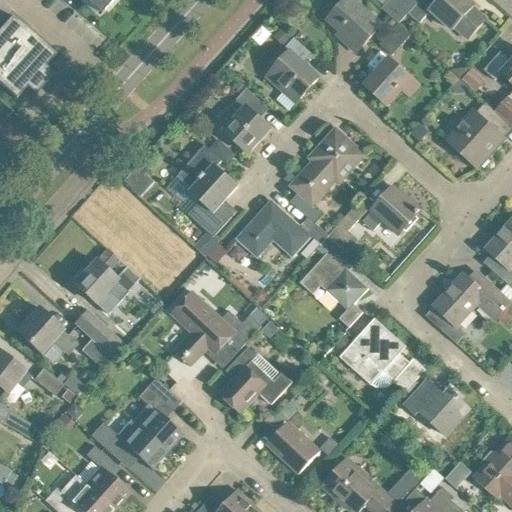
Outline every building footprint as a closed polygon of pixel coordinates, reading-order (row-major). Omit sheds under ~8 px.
[(113,0),(83,0),(100,15),(113,0)] [(381,26),(352,0),(346,0),(328,21),(349,40),(346,43),(356,53),(370,38),(381,26)] [(390,0),(382,9),(399,25),(408,14),(420,0),(390,0)] [(486,20),(473,8),(474,7),(467,0),(420,0),(408,14),(420,24),(432,11),(453,31),(455,28),(467,39),(468,40),(486,20)] [(45,66),(55,55),(12,16),(0,29),(0,85),(16,99),(26,88),(35,96),(45,85),(54,75),(45,66)] [(393,57),(411,36),(398,25),(380,45),(393,57)] [(281,29),(273,38),(284,47),(292,38),(281,29)] [(319,78),(303,63),(311,54),(294,39),(285,48),(290,52),(267,77),(296,103),(319,78)] [(511,60),(511,62),(501,52),(484,71),(495,81),(501,75),(511,84),(511,94),(496,113),(509,125),(511,127),(511,60)] [(419,86),(389,59),(364,86),(388,106),(402,90),(409,97),(419,86)] [(450,70),(444,77),(454,86),(460,79),(450,70)] [(471,70),(461,80),(475,93),(485,82),(471,70)] [(460,81),(451,90),(457,95),(464,95),(469,90),(460,81)] [(271,130),(260,120),(269,110),(254,96),(246,89),(231,106),(240,114),(222,135),(231,144),(234,140),(249,154),(271,130)] [(509,125),(496,113),(485,103),(476,114),(475,113),(475,112),(474,111),(447,142),(478,170),(505,140),(500,135),(509,125)] [(420,123),(411,133),(420,141),(429,131),(420,123)] [(339,185),(351,171),(365,156),(336,130),(310,159),(313,162),(299,178),(293,184),(291,187),(299,194),(291,202),(290,202),(290,203),(291,203),(308,219),(308,218),(315,225),(324,215),(313,206),(335,181),(339,185)] [(238,187),(225,175),(216,167),(219,164),(219,165),(222,162),(205,146),(176,177),(202,201),(193,210),(203,219),(198,224),(205,231),(213,238),(237,212),(236,211),(231,217),(220,207),(238,187)] [(228,149),(221,157),(229,165),(237,157),(228,149)] [(292,172),(287,178),(293,184),(299,178),(292,172)] [(420,212),(394,188),(372,211),(399,235),(420,212)] [(350,232),(371,209),(360,200),(340,223),(350,232)] [(329,237),(315,225),(308,218),(308,219),(300,227),(275,205),(267,214),(263,210),(237,240),(258,259),(274,242),(292,258),(311,237),(320,246),(329,237)] [(372,212),(363,222),(374,232),(383,221),(372,212)] [(511,221),(486,250),(509,270),(511,266),(511,221)] [(205,231),(192,246),(204,257),(206,254),(217,242),(220,239),(216,236),(213,239),(213,238),(205,231)] [(369,289),(344,267),(351,259),(354,262),(355,261),(329,237),(320,246),(320,247),(328,254),(300,284),(312,296),(320,287),(347,311),(339,320),(349,329),(363,313),(354,305),(369,289)] [(314,241),(301,255),(307,261),(316,250),(320,247),(314,241)] [(217,242),(206,254),(217,264),(227,252),(217,242)] [(95,261),(74,285),(89,298),(95,304),(95,303),(108,315),(140,280),(118,260),(107,250),(96,262),(95,261)] [(510,304),(480,276),(473,284),(464,274),(434,307),(457,328),(478,304),(496,320),(510,304)] [(511,288),(509,286),(501,295),(511,304),(511,302),(511,288)] [(241,350),(263,326),(250,314),(243,321),(230,309),(222,317),(194,291),(172,315),(192,334),(178,349),(194,364),(208,349),(215,356),(230,339),(241,350)] [(511,302),(511,304),(498,319),(506,327),(511,320),(511,302)] [(62,331),(53,322),(38,309),(34,306),(24,317),(28,320),(17,333),(40,354),(51,342),(67,357),(77,346),(62,331)] [(112,335),(87,312),(75,325),(100,348),(112,335)] [(410,364),(398,353),(393,349),(400,342),(375,319),(361,334),(340,357),(371,386),(372,386),(377,391),(380,391),(382,391),(385,391),(387,390),(390,388),(395,383),(405,393),(412,385),(426,370),(414,360),(410,364)] [(270,323),(261,332),(270,340),(278,330),(270,323)] [(344,335),(335,345),(343,353),(353,343),(344,335)] [(112,361),(91,341),(81,351),(102,371),(112,361)] [(258,356),(248,347),(226,372),(230,369),(238,376),(220,395),(244,418),(245,417),(241,414),(259,394),(272,405),(292,383),(282,374),(274,382),(252,362),(258,356)] [(31,377),(13,363),(0,352),(0,388),(7,394),(15,383),(23,389),(31,377)] [(63,385),(42,369),(34,380),(55,396),(63,385)] [(79,397),(86,389),(70,377),(63,385),(79,397)] [(181,402),(155,379),(139,398),(148,406),(133,422),(167,453),(183,436),(160,416),(168,407),(172,412),(181,402)] [(470,410),(458,399),(459,398),(456,395),(455,396),(449,391),(442,398),(437,394),(439,392),(427,381),(414,395),(404,406),(416,416),(420,412),(446,437),(457,425),(470,410)] [(68,390),(61,398),(69,404),(75,397),(68,390)] [(290,419),(302,407),(292,398),(281,409),(290,419)] [(73,404),(65,413),(74,422),(83,412),(73,404)] [(30,441),(37,428),(10,412),(2,425),(30,441)] [(65,413),(54,425),(63,434),(74,422),(65,413)] [(167,453),(133,422),(119,438),(103,423),(91,437),(113,457),(124,444),(152,470),(167,453)] [(321,452),(288,422),(267,445),(299,475),(321,452)] [(37,428),(30,441),(41,447),(46,433),(37,428)] [(511,437),(494,455),(491,453),(482,463),(485,466),(474,478),(499,501),(503,497),(511,505),(511,437)] [(130,495),(108,475),(116,466),(95,447),(86,456),(100,468),(85,484),(115,511),(130,495)] [(385,511),(395,502),(368,477),(365,481),(345,462),(336,472),(322,487),(336,499),(339,497),(355,511),(359,511),(365,505),(372,511),(385,511)] [(462,463),(446,480),(456,489),(472,472),(462,463)] [(11,472),(0,465),(0,480),(5,483),(11,472)] [(402,481),(414,492),(417,489),(425,480),(413,469),(402,481)] [(114,511),(115,511),(85,484),(70,501),(56,489),(48,498),(63,511),(71,511),(76,507),(81,511),(114,511)] [(463,511),(450,500),(439,489),(429,500),(417,489),(414,492),(405,501),(395,511),(463,511)] [(247,511),(253,505),(238,491),(222,509),(210,499),(198,511),(247,511)]
